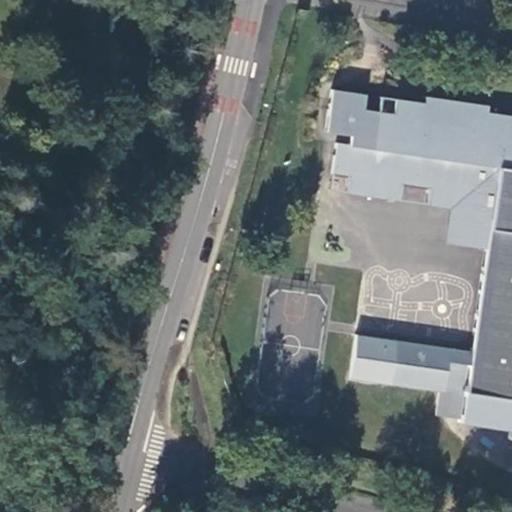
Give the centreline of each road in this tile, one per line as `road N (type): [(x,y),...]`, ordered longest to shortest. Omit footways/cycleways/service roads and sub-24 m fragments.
road 1 (tertiary): [(134,456),(255,0)]
road 2 (unclassified): [(134,456),(367,511)]
